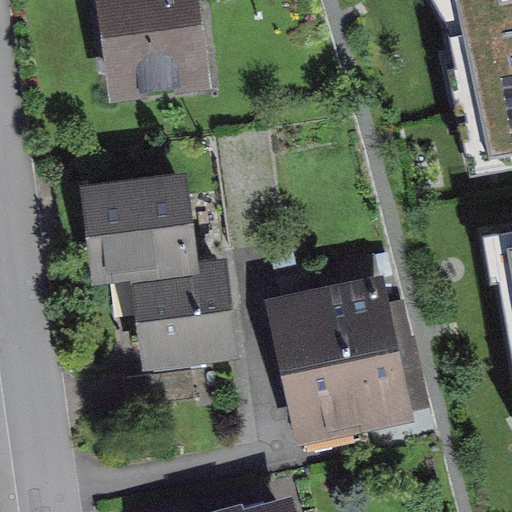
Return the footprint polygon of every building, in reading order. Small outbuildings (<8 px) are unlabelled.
[(187,0),(107,0),(117,88),(197,78),(187,0)] [(511,0),(435,0),(448,22),(478,175),(511,168),(511,0)] [(136,265),(201,258),(196,186),(93,195),(99,267),(136,265)] [(511,229),(491,233),(511,348),(511,229)] [(201,258),(136,265),(145,347),(234,338),(226,256),(201,258)] [(283,300),(305,431),(412,413),(390,282),(283,300)] [(228,364),(137,368),(139,408),(230,404),(228,364)]
